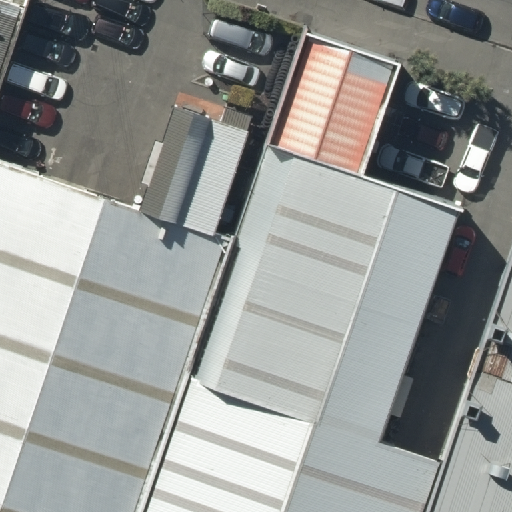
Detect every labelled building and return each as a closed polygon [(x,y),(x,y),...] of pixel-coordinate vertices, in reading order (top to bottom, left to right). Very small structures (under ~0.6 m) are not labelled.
[(0,1),(0,95),(28,10),(0,1)] [(310,29),(273,144),(366,174),(404,60),(310,29)] [(239,247),(192,387),(383,451),(463,206),(366,174),(273,144),(239,247)] [(0,167),(0,511),(150,511),(192,387),(239,247),(0,167)] [(511,284),(479,384),(511,394),(511,284)] [(450,473),(436,511),(511,511),(511,394),(479,384),(450,473)] [(436,511),(450,473),(383,451),(192,387),(150,511),(436,511)]
